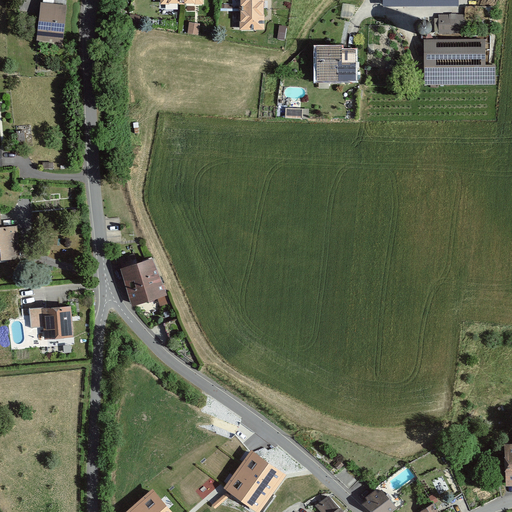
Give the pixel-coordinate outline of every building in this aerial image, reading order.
[(266,11),(265,0),(241,0),(241,11),(266,11)] [(384,0),(384,10),(460,9),(460,0),(384,0)] [(65,39),(68,8),(43,5),(40,37),(65,39)] [(438,16),(438,36),(466,36),(466,34),(499,35),(499,9),(465,9),(465,16),(438,16)] [(266,33),(266,11),(241,11),(241,33),(266,33)] [(434,36),(436,33),(436,29),(434,26),(432,23),(429,22),(425,22),(422,23),(419,25),(418,29),(418,32),(419,35),(422,38),(425,39),(428,40),(432,38),(434,36)] [(496,64),(487,64),(487,41),(424,42),(425,64),(424,64),(424,86),(497,85),(496,64)] [(344,80),(357,79),(357,52),(344,52),(344,48),(320,48),(320,82),(344,82),(344,80)] [(309,122),(309,110),(287,110),(287,122),(309,122)] [(0,262),(4,262),(21,260),(18,227),(1,229),(0,214),(0,213),(0,262)] [(123,270),(133,308),(167,299),(157,261),(123,270)] [(46,340),(74,338),(72,308),(44,310),(46,340)] [(224,488),(255,511),(260,511),(287,475),(252,450),(224,488)] [(173,511),(152,488),(124,511),(173,511)] [(368,501),(363,504),(371,511),(392,511),(397,508),(381,490),(378,493),(376,491),(366,498),(368,501)] [(344,511),(343,511),(330,497),(317,506),(321,511),(344,511)]
